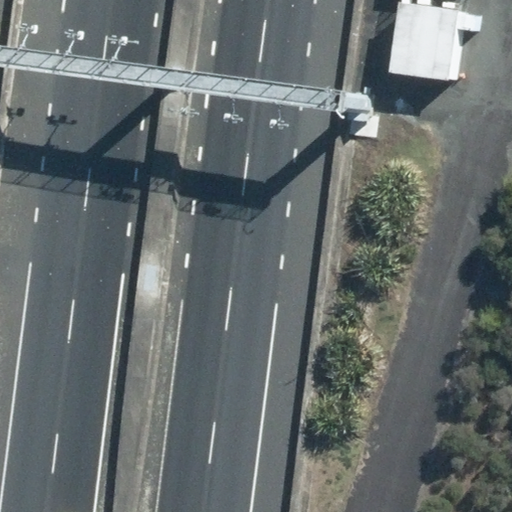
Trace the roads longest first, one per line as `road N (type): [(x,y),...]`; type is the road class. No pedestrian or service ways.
road 1 (motorway): [(48,511),(114,0)]
road 2 (motorway): [(266,0),(204,511)]
road 3 (track): [(397,511),(511,165)]
